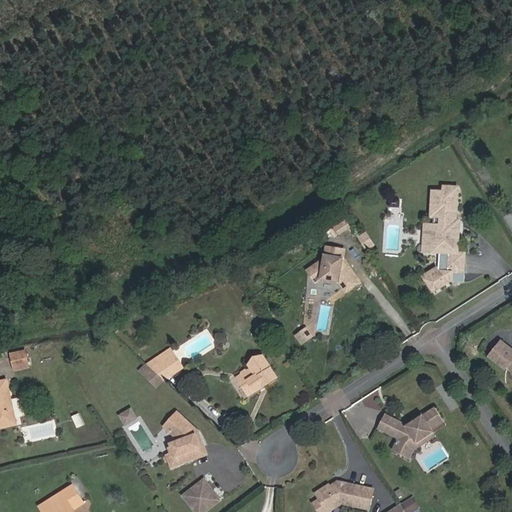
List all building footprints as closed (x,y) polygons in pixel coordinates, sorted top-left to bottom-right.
[(458,253),(460,227),(456,227),(456,220),(458,188),(444,187),(444,192),(433,191),(432,217),(441,217),(441,226),(434,225),(433,252),(449,253),(449,272),(439,272),(426,280),(433,292),(453,280),(453,272),(463,273),(465,254),(458,253)] [(349,224),(344,217),(333,225),(338,233),(349,224)] [(374,246),(366,233),(359,238),(367,250),(374,246)] [(355,279),(343,259),(345,250),(327,247),(325,257),(308,271),(315,280),(322,276),(340,279),(345,286),(355,279)] [(426,280),(439,272),(437,268),(424,276),(426,280)] [(346,293),(359,284),(355,279),(345,286),(340,279),(322,276),(315,280),(317,283),(322,279),(339,282),(346,293)] [(312,337),(306,329),(304,331),(310,339),(312,337)] [(310,339),(304,331),(297,336),(303,344),(310,339)] [(511,350),(502,342),(490,356),(505,369),(508,366),(511,371),(511,350)] [(183,368),(171,350),(156,359),(159,364),(166,360),(175,373),(183,368)] [(29,366),(26,351),(11,355),(14,369),(29,366)] [(277,378),(263,356),(254,358),(250,364),(252,369),(248,371),(245,371),(242,373),(240,376),(238,378),(248,395),(263,385),(264,387),(277,378)] [(175,373),(166,360),(159,364),(156,359),(147,364),(164,380),(175,373)] [(144,374),(151,368),(146,364),(140,370),(144,374)] [(153,382),(159,376),(151,368),(144,374),(153,382)] [(157,387),(163,380),(159,376),(153,382),(157,387)] [(11,400),(6,381),(0,382),(0,426),(16,424),(15,419),(11,400)] [(24,417),(19,398),(11,400),(15,419),(24,417)] [(434,432),(432,429),(444,421),(435,407),(422,415),(421,414),(405,424),(386,414),(378,429),(398,438),(393,448),(407,455),(411,445),(423,435),(424,438),(434,432)] [(137,418),(131,410),(121,416),(126,425),(137,418)] [(170,431),(183,417),(178,413),(165,427),(170,431)] [(82,421),(79,416),(74,418),(77,424),(82,421)] [(201,447),(196,435),(199,432),(183,417),(170,431),(180,441),(171,444),(174,453),(168,455),(172,467),(193,459),(190,451),(201,447)] [(434,432),(446,424),(444,421),(432,429),(434,432)] [(207,454),(199,432),(196,435),(201,447),(190,451),(193,459),(207,454)] [(426,441),(435,435),(434,432),(424,438),(426,441)] [(410,459),(415,447),(424,438),(423,435),(411,445),(407,455),(393,448),(392,450),(410,459)] [(220,500),(204,480),(184,496),(189,502),(195,498),(205,511),(220,500)] [(369,509),(373,490),(347,484),(346,486),(340,485),(338,482),(331,486),(330,485),(316,494),(320,499),(314,503),(319,511),(328,511),(342,503),(369,509)] [(73,511),(73,510),(84,503),(73,486),(40,507),(43,511),(73,511)] [(204,511),(205,511),(195,498),(189,502),(196,511),(204,511)] [(411,511),(418,508),(412,499),(403,505),(407,511),(411,511)]
